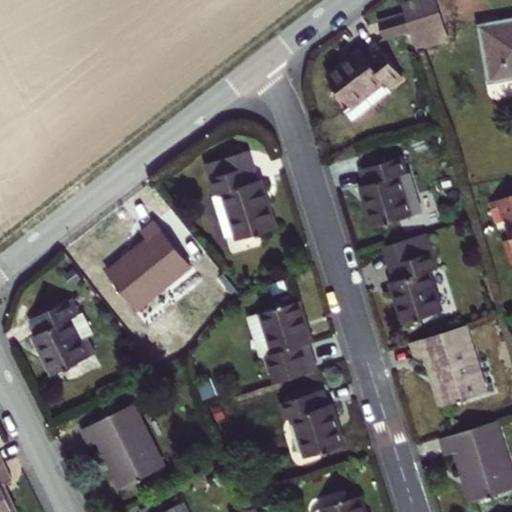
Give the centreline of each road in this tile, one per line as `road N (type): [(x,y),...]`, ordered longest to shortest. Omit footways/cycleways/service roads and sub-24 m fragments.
road 1 (residential): [(261,63),(288,111),(415,511)]
road 2 (residential): [(0,274),(261,63)]
road 3 (residential): [(0,377),(69,511)]
